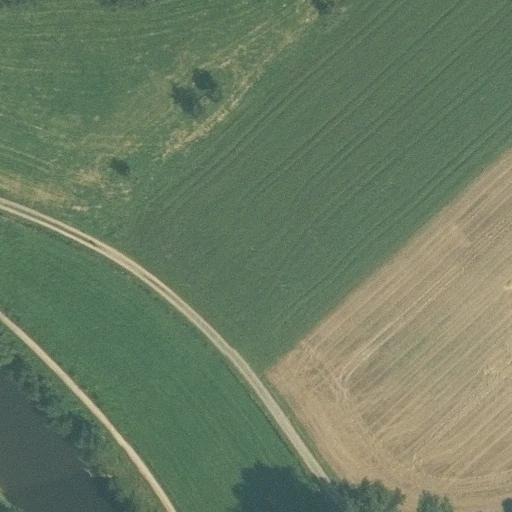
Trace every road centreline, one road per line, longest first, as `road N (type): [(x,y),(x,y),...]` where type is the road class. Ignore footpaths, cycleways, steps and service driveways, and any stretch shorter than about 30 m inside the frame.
road 1 (track): [(353,511),(183,303),(128,263),(0,207)]
road 2 (track): [(176,511),(114,427),(0,309)]
